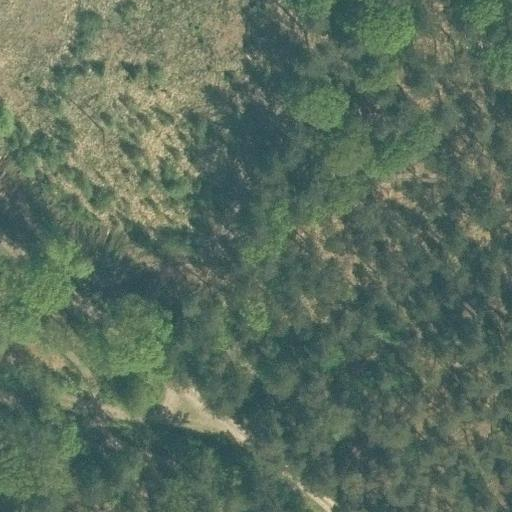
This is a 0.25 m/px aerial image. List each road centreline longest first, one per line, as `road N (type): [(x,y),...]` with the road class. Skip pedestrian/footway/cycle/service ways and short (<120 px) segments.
road 1 (track): [(219,417),(0,231)]
road 2 (track): [(219,417),(0,409)]
road 3 (track): [(341,511),(219,417)]
